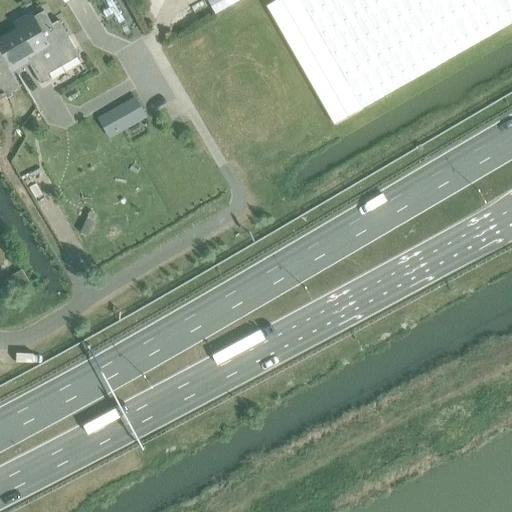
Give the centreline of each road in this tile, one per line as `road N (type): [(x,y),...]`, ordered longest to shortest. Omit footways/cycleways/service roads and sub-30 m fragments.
road 1 (primary): [(511,135),(0,428)]
road 2 (primary): [(0,484),(511,213)]
road 3 (unclassified): [(223,167),(238,191),(235,212),(24,340),(0,342)]
